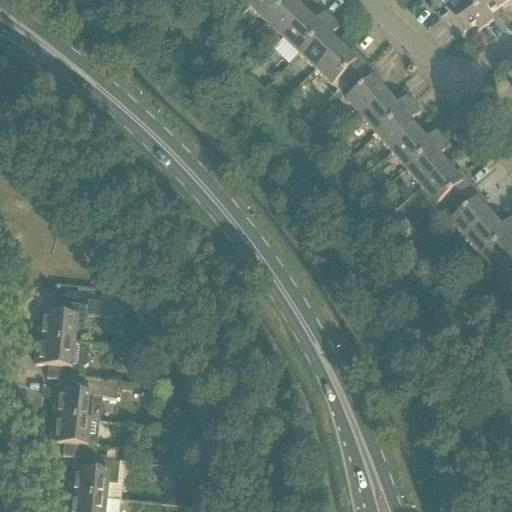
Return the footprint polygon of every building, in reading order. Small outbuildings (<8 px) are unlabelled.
[(265,26),(289,0),(256,0),(257,0),(248,9),(265,26)] [(282,41),(305,17),(296,8),(304,0),(289,0),(265,26),(282,41)] [(478,33),(485,27),(465,0),(457,0),(444,10),(463,36),(474,28),(478,33)] [(465,0),(485,27),(493,21),(489,16),(500,9),(493,0),(465,0)] [(511,2),(511,0),(493,0),(500,9),(511,1),(511,2)] [(298,57),(332,22),(324,14),(314,25),(305,17),(282,41),(298,57)] [(315,73),(338,48),(329,40),(339,29),(332,22),(298,57),(315,73)] [(347,56),(338,48),(315,73),(332,89),(339,81),(347,88),(368,68),(350,52),(347,56)] [(361,121),(386,99),(379,90),(383,86),(368,68),(347,88),(353,96),(345,103),(361,121)] [(375,138),(412,106),(405,98),(394,108),(390,103),(386,99),(361,121),(375,138)] [(390,156),(416,133),(408,124),(420,115),(412,106),(375,138),(390,156)] [(405,173),(442,141),(435,133),(424,142),(416,133),(390,156),(405,173)] [(420,190),(446,168),(438,159),(449,149),(442,141),(405,173),(420,190)] [(454,177),(446,168),(420,190),(435,208),(443,201),(450,209),(472,191),(458,173),(454,177)] [(465,243),(491,221),(483,211),(487,208),(472,191),(450,209),(458,218),(450,225),(465,243)] [(480,260),(511,232),(511,222),(510,220),(499,230),(491,221),(465,243),(480,260)] [(494,277),(511,262),(511,232),(480,260),(494,277)] [(511,262),(494,277),(510,295),(511,293),(511,262)] [(40,316),(37,342),(75,346),(77,331),(85,332),(87,309),(74,307),(54,305),(53,317),(40,316)] [(86,371),(89,369),(91,348),(75,346),(37,342),(34,368),(47,369),(46,382),(70,384),(81,385),(83,371),(86,371)] [(81,385),(70,384),(69,395),(56,394),(53,420),(99,425),(101,402),(115,403),(116,393),(132,395),(132,390),(81,385)] [(177,391),(161,391),(162,406),(177,405),(177,391)] [(53,420),(50,446),(63,447),(62,460),(86,462),(106,464),(106,459),(105,459),(95,458),(99,425),(53,420)] [(120,504),(124,466),(86,462),(85,474),(72,472),(69,498),(120,504)] [(188,508),(189,493),(172,491),(170,506),(188,508)] [(69,498),(67,511),(118,511),(119,504),(120,504),(69,498)]
